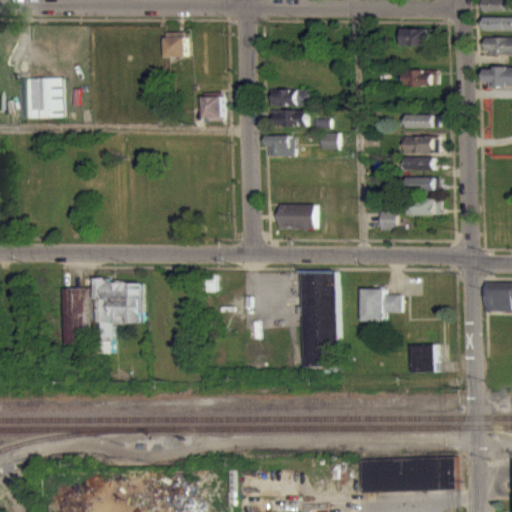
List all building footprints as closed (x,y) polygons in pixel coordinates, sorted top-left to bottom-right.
[(511,18),(511,5),(484,6),(485,19),(511,18)] [(511,38),(511,24),(485,24),(484,38),(511,38)] [(436,36),(406,36),(406,52),(435,53),(436,36)] [(191,64),(190,39),(170,40),(170,64),(191,64)] [(489,61),(511,60),(511,44),(489,44),(489,61)] [(511,74),(490,75),(490,94),(511,93),(511,74)] [(440,78),(407,77),(407,93),(440,94),(440,78)] [(24,125),(66,124),(65,85),(23,86),(24,125)] [(313,96),(276,97),(276,114),(313,113),(313,96)] [(228,127),(227,100),(208,101),(209,127),(228,127)] [(278,133),(311,134),(311,118),(278,117),(278,133)] [(407,135),(443,134),(442,122),(407,122),(407,135)] [(333,126),(319,126),(319,135),(333,135),(333,126)] [(325,157),(341,157),(342,140),(325,140),(325,157)] [(299,163),(298,143),(271,143),(271,164),(299,163)] [(406,144),(406,161),(443,160),(443,143),(406,144)] [(440,177),(440,164),(407,164),(407,177),(440,177)] [(444,197),(444,185),(413,184),(413,197),(444,197)] [(412,223),(445,221),(444,204),(411,206),(412,223)] [(319,211),(283,212),(283,236),(319,236),(319,211)] [(400,238),(400,218),(384,218),(383,238),(400,238)] [(340,278),(306,279),(307,374),(341,374),(340,278)] [(146,288),(101,288),(100,360),(116,360),(117,331),(146,331),(146,288)] [(511,289),(490,289),(490,318),(511,318),(511,289)] [(66,296),(66,351),(91,350),(90,295),(66,296)] [(389,296),(366,296),(365,328),(388,329),(388,320),(404,320),(404,302),(389,301),(389,296)] [(415,379),(439,379),(439,352),(414,352),(415,379)] [(365,499),(459,497),(459,465),(364,467),(365,499)]
